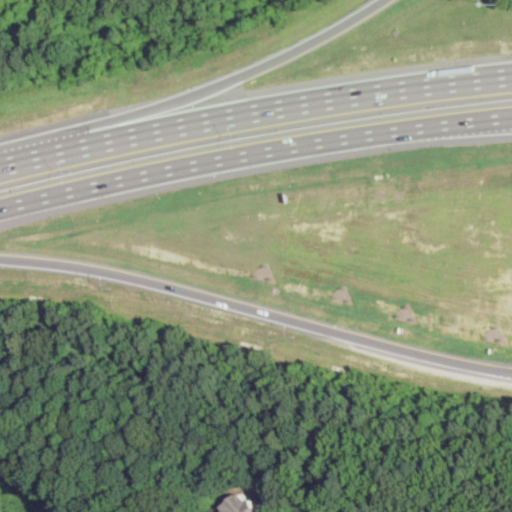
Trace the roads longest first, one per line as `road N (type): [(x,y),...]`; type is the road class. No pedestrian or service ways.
road 1 (motorway): [(0,259),(114,272),(389,348),(511,373)]
road 2 (motorway): [(511,75),(319,95),(0,164)]
road 3 (motorway): [(0,203),(236,152),(511,116)]
road 4 (motorway): [(382,0),(276,61),(159,108),(0,148)]
